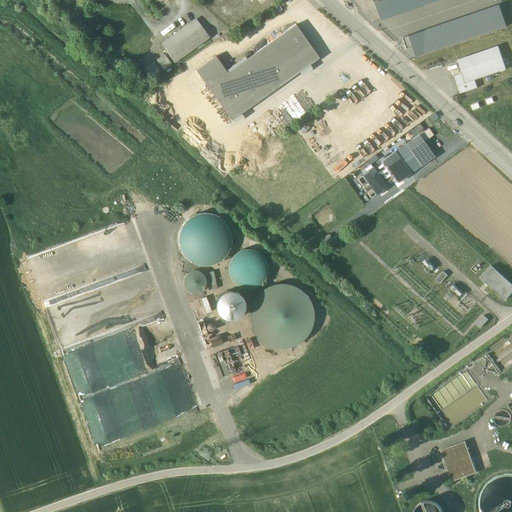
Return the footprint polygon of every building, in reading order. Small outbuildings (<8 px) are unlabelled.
[(387,0),(374,4),(380,21),(444,0),(387,0)] [(278,4),(274,7),(278,12),(282,9),(278,4)] [(507,26),(500,6),(498,5),(407,36),(411,47),(414,55),(416,58),(506,27),(507,26)] [(196,19),(162,44),(175,62),(209,37),(196,19)] [(296,24),(228,73),(216,56),(196,70),(231,120),(319,58),(296,24)] [(411,47),(407,36),(402,38),(406,49),(411,47)] [(499,46),(458,60),(462,73),(465,83),(475,80),(507,69),(499,46)] [(164,55),(157,60),(164,70),(171,64),(164,55)] [(154,62),(145,69),(151,77),(160,70),(154,62)] [(475,80),(465,83),(462,73),(454,76),(460,93),(478,88),(475,80)] [(433,135),(428,129),(419,135),(424,142),(433,135)] [(419,135),(383,161),(398,182),(434,157),(424,142),(419,135)] [(387,188),(373,168),(364,175),(377,194),(387,188)] [(179,254),(184,262),(189,266),(198,270),(207,271),(215,269),(221,266),(226,262),(232,252),(233,242),(232,235),(228,226),(222,220),(213,215),(204,214),(195,216),(186,221),(180,229),(177,237),(177,246),(179,254)] [(240,254),(234,259),(231,264),(230,270),(230,277),(233,282),(238,288),(245,291),(254,290),(259,288),(265,283),(268,276),(269,270),(267,264),(264,259),(259,254),(251,252),(240,254)] [(481,260),(472,270),(476,274),(485,264),(481,260)] [(511,284),(491,266),(480,278),(505,300),(511,292),(511,284)] [(181,284),(184,290),(187,294),(190,295),(197,295),(201,294),(204,291),(207,285),(206,279),(204,275),(201,272),(194,270),(188,272),(185,274),(182,278),(181,284)] [(444,271),(436,280),(440,283),(448,275),(444,271)] [(254,301),(251,307),(249,315),(250,323),(253,334),(257,340),(265,347),(276,351),(287,352),(296,350),(306,343),(312,336),(316,326),(317,316),(316,308),(312,300),(305,292),(298,288),(289,285),(279,284),(272,286),(265,289),(258,295),(254,301)] [(192,302),(208,348),(225,342),(209,296),(192,302)] [(216,312),(217,317),(219,321),(224,325),(231,327),(237,326),(242,323),(245,318),(246,312),(244,305),(239,300),(233,298),(227,299),(221,302),(218,306),(216,312)] [(484,316),(476,324),(481,328),(488,320),(484,316)] [(236,334),(230,336),(233,344),(239,341),(236,334)] [(229,348),(211,356),(221,380),(239,373),(229,348)] [(466,443),(443,451),(455,485),(478,477),(466,443)] [(482,458),(477,460),(481,471),(487,469),(482,458)]
